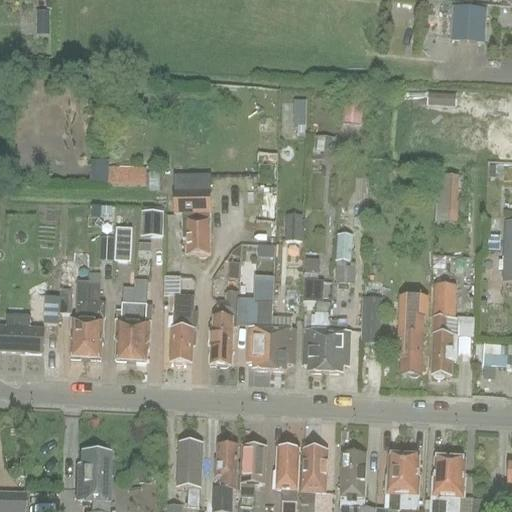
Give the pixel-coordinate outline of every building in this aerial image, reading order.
[(488,11),(454,9),(452,44),(486,46),(488,11)] [(39,15),(39,26),(50,26),(50,15),(39,15)] [(429,96),(428,108),(455,110),(456,98),(429,96)] [(346,105),(344,126),(361,127),(363,106),(346,105)] [(336,140),(314,138),(312,162),(334,164),(336,140)] [(110,162),(92,161),(92,186),(150,187),(150,190),(161,190),(161,174),(147,174),(147,170),(142,170),(142,164),(124,164),(124,168),(110,168),(110,162)] [(460,178),(439,177),(437,225),(458,226),(460,178)] [(212,257),(211,225),(211,184),(177,184),(177,218),(184,218),(185,241),(188,241),(188,254),(197,254),(197,257),(212,257)] [(165,214),(143,214),(143,238),(165,238),(165,214)] [(302,245),(303,216),(287,215),(286,244),(302,245)] [(133,232),(118,231),(116,263),(131,264),(133,232)] [(340,238),(338,265),(351,266),(353,239),(340,238)] [(140,247),(140,255),(152,255),(152,247),(140,247)] [(235,254),(232,257),(242,261),(242,248),(235,254)] [(307,263),(306,284),(318,285),(320,264),(307,263)] [(272,332),(273,306),(274,306),(275,281),(255,280),(254,302),(240,302),(239,330),(250,331),(249,367),(256,367),(256,373),(272,374),(273,332),(272,332)] [(88,360),(91,304),(90,304),(91,284),(80,283),(78,322),(72,321),(71,339),(74,339),(74,344),(73,344),(72,362),(82,363),(82,360),(88,360)] [(306,284),(305,299),(323,300),(324,285),(318,285),(306,284)] [(458,364),(459,340),(459,338),(447,338),(447,321),(456,321),(457,288),(435,287),(434,320),(431,378),(435,378),(437,381),(444,381),(445,379),(453,379),(454,364),(458,364)] [(62,293),(61,317),(73,318),(74,294),(62,293)] [(233,368),(235,334),(238,334),(240,296),(229,295),(228,305),(220,304),(219,317),(228,317),(228,321),(215,321),(215,333),(212,333),(211,350),(213,350),(212,367),(220,368),(221,370),(227,370),(229,368),(233,368)] [(47,299),(46,327),(60,328),(61,299),(47,299)] [(197,349),(198,332),(194,332),(195,300),(176,299),(174,331),(173,331),(172,365),(175,365),(176,367),(184,368),(185,366),(193,366),(194,349),(197,349)] [(364,301),(362,345),(381,346),(382,302),(364,301)] [(399,345),(398,362),(402,363),(401,377),(409,378),(412,380),(417,380),(420,378),(422,378),(424,320),(428,320),(429,301),(401,301),(400,327),(403,327),(403,345),(399,345)] [(91,304),(88,360),(92,360),(91,363),(103,364),(104,346),(102,346),(103,341),(105,341),(107,305),(91,304)] [(133,362),(135,306),(124,306),(123,314),(118,313),(117,342),(119,343),(119,347),(118,347),(117,364),(128,365),(128,362),(133,362)] [(148,307),(135,306),(133,362),(137,363),(137,365),(147,366),(148,349),(147,349),(148,344),(150,344),(152,315),(148,315),(148,307)] [(9,317),(9,330),(0,329),(0,354),(42,357),(44,358),(46,332),(31,331),(32,319),(9,317)] [(311,375),(328,376),(332,319),(330,319),(330,318),(318,317),(317,334),(307,333),(305,369),(311,369),(311,375)] [(338,319),(332,319),(328,376),(346,376),(347,370),(352,370),(353,335),(339,334),(339,324),(338,324),(338,319)] [(459,320),(459,338),(459,340),(474,340),(475,321),(459,320)] [(273,332),(272,374),(289,374),(289,368),(298,368),(299,333),(273,332)] [(487,346),(486,367),(509,367),(509,346),(487,346)] [(201,511),(204,446),(181,445),(180,470),(177,472),(177,475),(179,478),(179,491),(190,491),(189,511),(201,511)] [(238,493),(240,449),(220,447),(219,462),(217,464),(216,482),(222,482),(221,492),(216,491),(214,511),(233,511),(234,493),(238,493)] [(266,488),(268,450),(244,449),(242,500),(256,501),(257,487),(266,488)] [(297,511),(301,454),(298,454),(296,452),(289,451),(287,453),(279,453),(278,474),(276,477),(275,492),(284,493),(283,511),(297,511)] [(327,496),(329,453),(305,452),(303,507),(315,507),(316,496),(327,496)] [(109,511),(111,454),(82,453),(82,466),(79,466),(78,503),(92,504),(91,511),(109,511)] [(366,511),(369,458),(358,457),(356,454),(350,454),(347,456),(344,456),(341,511),(376,511),(366,511)] [(390,511),(402,511),(405,457),(391,456),(390,473),(391,473),(390,478),(388,478),(387,497),(391,497),(390,511)] [(405,457),(402,511),(419,511),(422,480),(419,480),(419,475),(420,475),(421,458),(405,457)] [(432,511),(448,511),(451,460),(437,459),(436,475),(437,475),(436,481),(434,480),(432,511)] [(467,461),(451,460),(448,511),(461,511),(462,501),(466,501),(467,482),(465,482),(465,477),(466,478),(467,461)] [(0,511),(26,511),(27,494),(0,493),(0,511)] [(474,503),(473,511),(508,511),(508,504),(474,503)]
